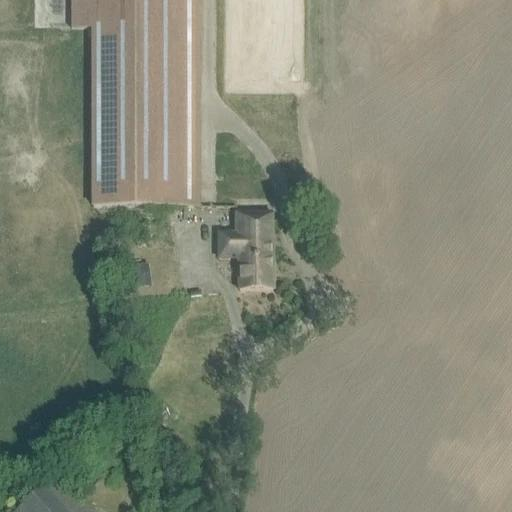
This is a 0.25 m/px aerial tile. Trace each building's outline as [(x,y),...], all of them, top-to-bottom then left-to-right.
[(200,209),(199,0),(70,0),(71,26),(93,26),(93,209),(200,209)] [(214,178),(224,178),(223,144),(213,144),(214,178)] [(318,163),(319,175),(354,171),(353,160),(318,163)] [(273,292),(272,215),(236,215),(236,235),(218,235),(219,261),(239,260),(239,293),(273,292)] [(230,336),(220,294),(161,308),(167,332),(180,329),(184,347),(230,336)] [(26,511),(88,511),(59,480),(25,511),(26,511)]
